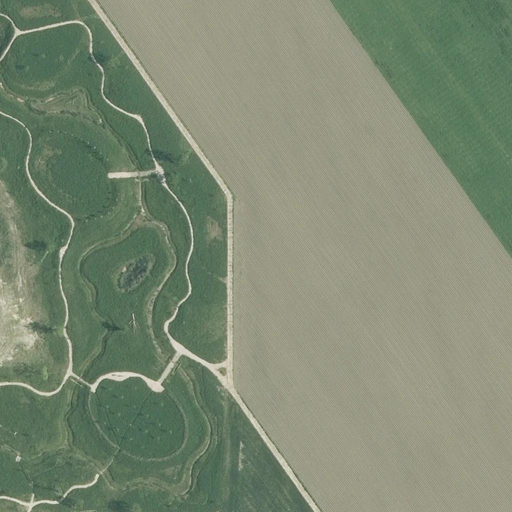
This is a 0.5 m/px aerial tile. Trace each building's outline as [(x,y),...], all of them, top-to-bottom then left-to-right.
[(0,206),(11,197),(7,192),(10,190),(3,181),(0,184),(0,206)] [(18,206),(1,223),(6,227),(5,229),(9,233),(15,227),(18,230),(33,216),(26,208),(23,211),(18,206)] [(0,310),(1,311),(6,308),(5,306),(10,303),(0,286),(0,310)] [(20,327),(17,333),(37,345),(40,340),(44,342),(49,333),(31,322),(29,326),(22,321),(18,326),(20,327)] [(1,337),(0,337),(0,346),(1,348),(0,348),(0,353),(10,367),(18,361),(16,358),(22,354),(8,335),(2,339),(1,337)]
